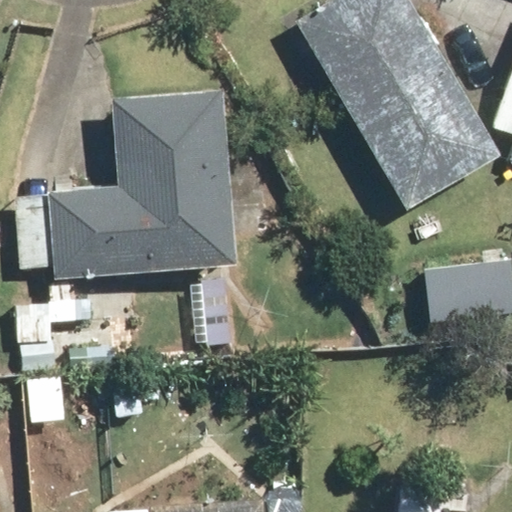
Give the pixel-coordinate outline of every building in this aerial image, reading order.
[(400,0),(336,0),(297,25),(416,208),(500,154),(400,0)] [(511,73),(495,121),(511,127),(511,73)] [(58,279),(131,274),(131,277),(243,266),(225,97),(113,109),(121,185),(52,190),(58,279)] [(511,256),(421,265),(426,322),(511,313),(511,256)] [(237,291),(194,290),(192,348),(235,348),(237,291)] [(260,511),(260,503),(133,511),(260,511)]
